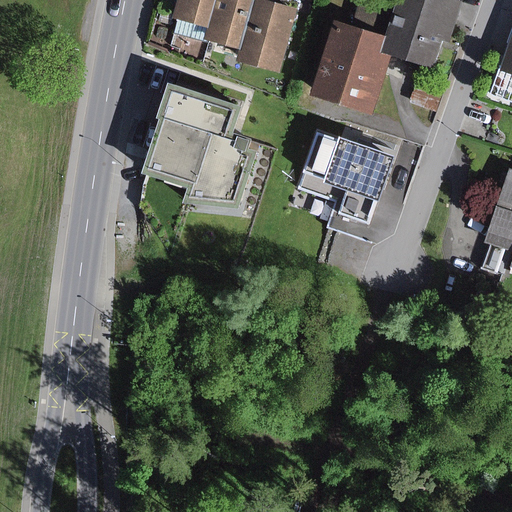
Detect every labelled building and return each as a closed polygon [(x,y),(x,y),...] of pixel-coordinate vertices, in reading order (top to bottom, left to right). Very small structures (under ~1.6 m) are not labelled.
[(189,0),(186,14),(224,25),(230,0),(189,0)] [(230,0),(224,25),(220,38),(252,47),(265,0),(230,0)] [(268,0),(265,0),(252,47),(249,59),(287,70),(304,10),(268,0)] [(462,0),(412,0),(400,38),(346,21),(323,94),(384,113),(404,51),(441,63),(462,0)] [(511,33),(499,72),(511,75),(511,33)] [(161,106),(171,76),(158,72),(148,102),(161,106)] [(254,105),(184,81),(155,171),(206,188),(223,135),(242,141),(254,105)] [(355,143),(329,134),(312,184),(352,198),(347,212),(382,224),(406,155),(357,138),(355,143)] [(511,195),(488,262),(511,270),(511,195)]
